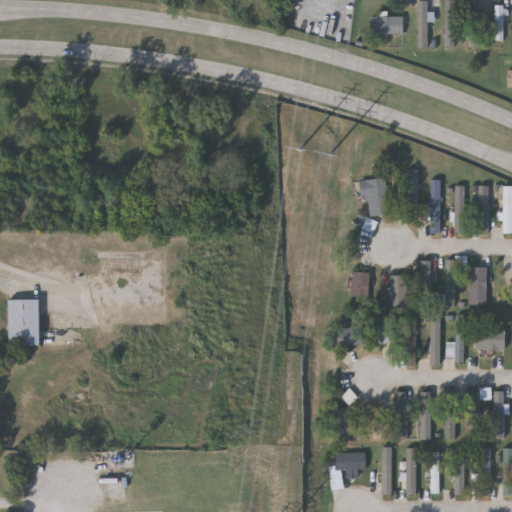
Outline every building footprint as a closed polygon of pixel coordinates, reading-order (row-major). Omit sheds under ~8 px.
[(431,0),(431,47),(420,47),(420,0),(431,0)] [(447,47),(447,0),(458,0),(458,47),(447,47)] [(483,0),(483,47),(472,47),(472,0),(483,0)] [(498,39),(498,5),(507,5),(507,39),(498,39)] [(407,17),(407,33),(375,33),(375,17),(407,17)] [(419,169),(419,218),(407,218),(407,169),(419,169)] [(391,214),(367,216),(364,180),(388,178),(391,214)] [(431,180),(442,180),(442,232),(431,232),(431,180)] [(467,185),(467,232),(456,232),(456,185),(467,185)] [(491,185),(491,232),(480,232),(480,185),(491,185)] [(511,233),(503,233),(503,185),(511,185),(511,233)] [(374,232),(365,228),(369,218),(378,222),(374,232)] [(447,308),(447,260),(458,260),(458,308),(447,308)] [(432,261),(432,295),(421,295),(421,261),(432,261)] [(471,305),(471,267),(488,267),(488,305),(471,305)] [(352,272),(370,272),(370,306),(352,306),(352,272)] [(389,300),(389,277),(409,277),(409,300),(389,300)] [(7,349),(39,349),(39,302),(7,302),(7,349)] [(451,343),(456,343),(455,316),(464,316),(466,362),(452,363),(451,343)] [(396,342),(377,342),(377,317),(396,317),(396,342)] [(417,317),(417,365),(407,365),(407,317),(417,317)] [(442,365),(431,365),(431,318),(442,318),(442,365)] [(367,327),(367,346),(338,346),(338,327),(367,327)] [(507,330),(507,349),(475,349),(475,330),(507,330)] [(488,391),(488,438),(470,438),(470,391),(488,391)] [(497,438),(497,391),(510,391),(510,438),(497,438)] [(397,436),(397,392),(409,392),(409,436),(397,436)] [(432,392),(432,439),(421,439),(421,392),(432,392)] [(456,439),(446,439),(446,405),(456,405),(456,439)] [(388,442),(369,442),(369,407),(388,407),(388,442)] [(352,409),(352,438),(333,438),(333,409),(352,409)] [(406,494),(406,448),(418,448),(418,494),(406,494)] [(491,448),(491,495),(479,495),(479,448),(491,448)] [(511,448),(511,495),(503,495),(503,448),(511,448)] [(466,495),(455,495),(455,449),(466,449),(466,495)] [(393,450),(393,495),(382,495),(382,450),(393,450)] [(368,452),(368,470),(336,470),(336,452),(368,452)] [(440,452),(440,495),(430,495),(430,452),(440,452)]
